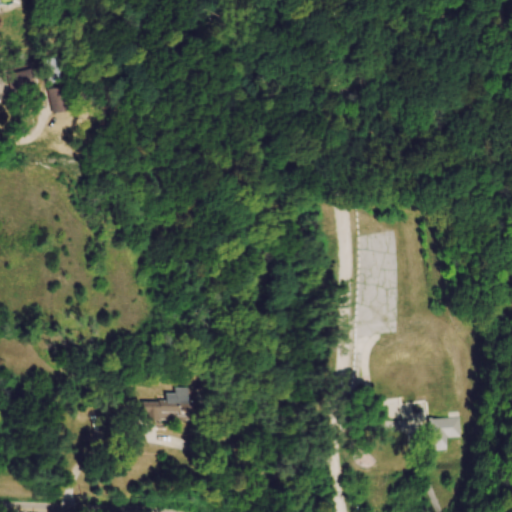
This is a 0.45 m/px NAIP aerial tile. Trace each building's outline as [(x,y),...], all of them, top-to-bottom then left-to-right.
[(54,60),(56,82),(73,80),(71,58),(54,60)] [(0,100),(45,92),(40,67),(0,75),(0,100)] [(77,85),(59,88),(62,114),(81,111),(77,85)] [(181,402),(143,402),(143,420),(201,420),(201,402),(196,402),(196,389),(181,389),(181,402)] [(462,419),(429,420),(430,451),(448,451),(447,438),(463,438),(462,419)]
